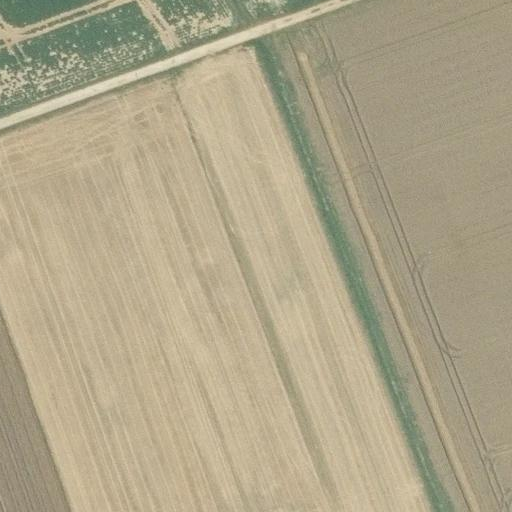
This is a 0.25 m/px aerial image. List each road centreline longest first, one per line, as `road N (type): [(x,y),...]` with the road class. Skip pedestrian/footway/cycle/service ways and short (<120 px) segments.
road 1 (track): [(443,511),(311,156),(260,32),(236,0)]
road 2 (track): [(348,0),(0,124)]
